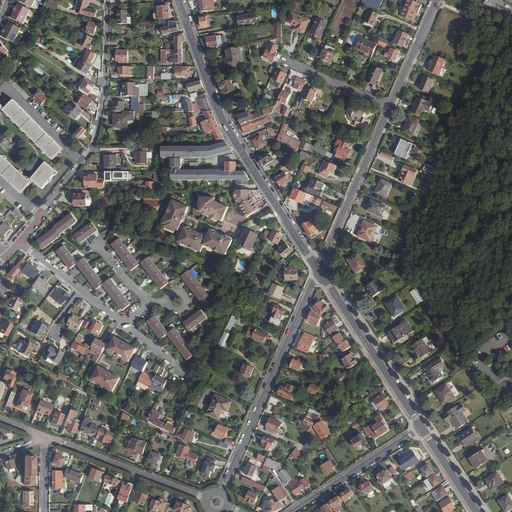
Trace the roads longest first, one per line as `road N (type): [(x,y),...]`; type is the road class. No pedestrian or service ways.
road 1 (secondary): [(318,271),(223,121),(177,0)]
road 2 (residential): [(108,0),(94,145),(19,241)]
road 3 (residential): [(318,271),(222,490)]
road 4 (secondary): [(421,427),(318,271)]
road 5 (residential): [(390,106),(318,271)]
road 6 (residential): [(205,497),(46,436)]
road 7 (residential): [(292,511),(421,427)]
road 8 (residential): [(280,58),(390,106)]
